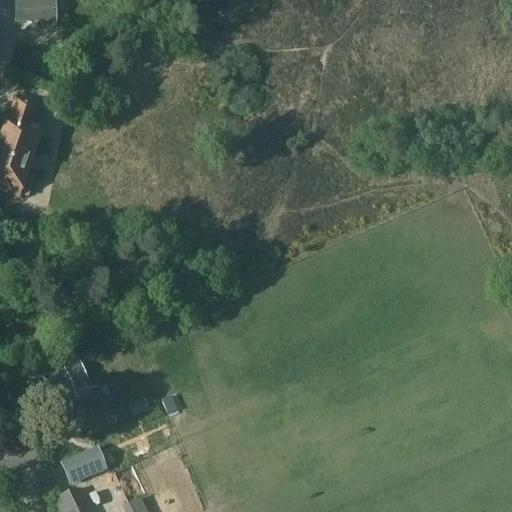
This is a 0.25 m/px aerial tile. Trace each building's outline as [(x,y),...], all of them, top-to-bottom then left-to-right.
[(22,3),(14,3),(15,24),(24,24),(40,24),(40,29),(56,28),(56,24),(55,2),(52,2),(22,3)] [(97,91),(107,92),(108,80),(98,79),(97,91)] [(9,121),(0,152),(0,188),(21,195),(41,131),(28,127),(35,104),(17,99),(10,122),(9,121)] [(77,363),(26,385),(39,414),(49,410),(51,414),(61,409),(59,405),(74,399),(70,388),(85,381),(77,363)] [(19,389),(0,396),(0,400),(8,420),(28,411),(19,389)] [(0,470),(38,456),(33,441),(0,452),(0,470)] [(96,451),(60,466),(68,487),(105,472),(96,451)] [(144,511),(140,501),(121,510),(121,511),(144,511)]
